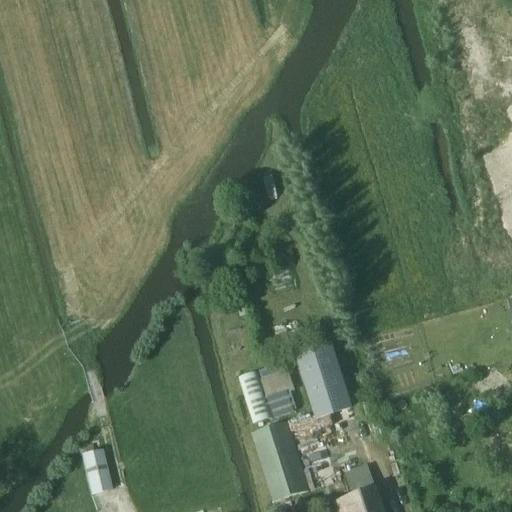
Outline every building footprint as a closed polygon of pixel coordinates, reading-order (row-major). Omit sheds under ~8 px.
[(479,0),(430,0),(440,34),(462,113),(508,100),(479,0)] [(511,0),(503,0),(511,31),(511,0)] [(511,116),(511,112),(465,125),(488,207),(511,200),(511,116)] [(331,347),(298,358),(317,419),(351,409),(331,347)] [(254,425),(270,421),(256,374),(240,379),(254,425)] [(252,435),(274,507),(310,496),(287,424),(252,435)] [(81,456),(90,498),(111,493),(102,452),(81,456)] [(383,511),(376,490),(353,497),(334,504),(337,511),(383,511)]
